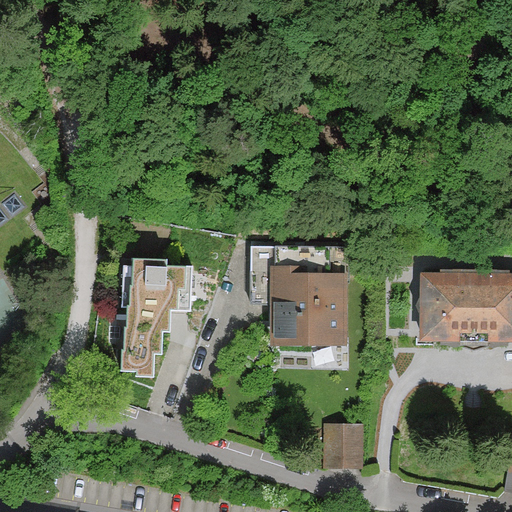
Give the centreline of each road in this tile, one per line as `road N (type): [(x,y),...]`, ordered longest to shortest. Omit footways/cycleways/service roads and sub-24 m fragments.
road 1 (residential): [(495,511),(344,491),(64,414),(43,416),(0,451)]
road 2 (track): [(26,0),(59,84),(81,183),(85,274),(77,337),(43,416)]
